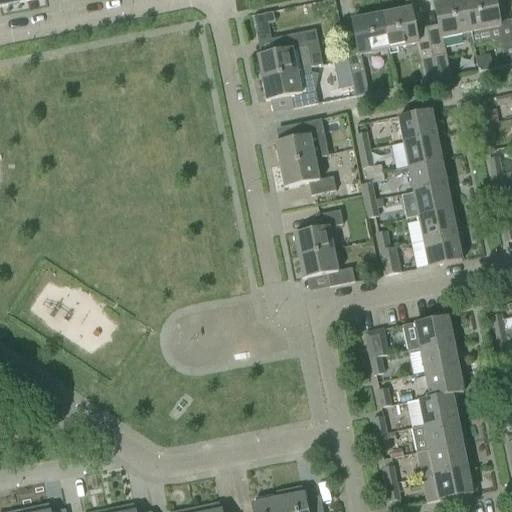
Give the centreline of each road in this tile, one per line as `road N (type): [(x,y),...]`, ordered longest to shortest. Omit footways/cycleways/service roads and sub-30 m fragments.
road 1 (residential): [(313,310),(291,313),(276,301),(215,0)]
road 2 (residential): [(121,451),(141,464),(181,468),(341,437)]
road 3 (residential): [(313,310),(511,271)]
road 4 (residential): [(191,0),(0,37)]
road 5 (residential): [(0,372),(121,451)]
road 6 (residential): [(341,437),(313,310)]
road 7 (residential): [(0,478),(121,451)]
